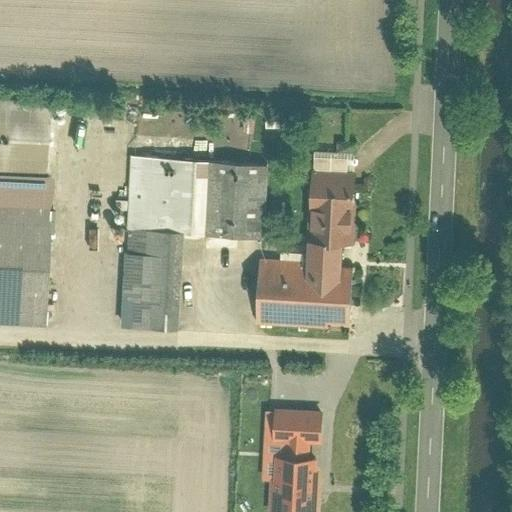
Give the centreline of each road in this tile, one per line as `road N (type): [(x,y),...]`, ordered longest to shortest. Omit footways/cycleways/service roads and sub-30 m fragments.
road 1 (tertiary): [(426,511),(449,0)]
road 2 (unknown): [(105,335),(434,345)]
